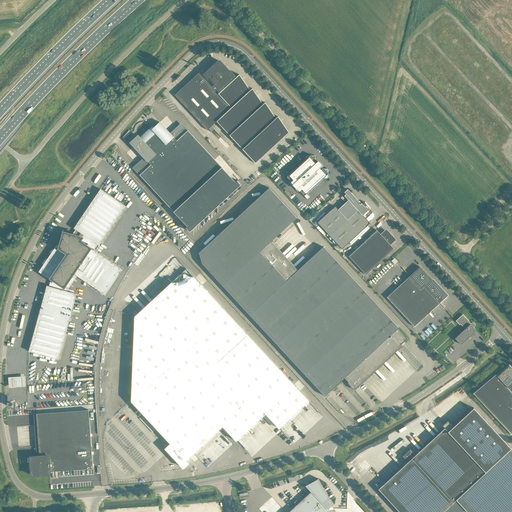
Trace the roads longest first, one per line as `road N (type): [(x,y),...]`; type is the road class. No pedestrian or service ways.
road 1 (unclassified): [(0,348),(18,273),(44,221),(145,100),(196,49),(215,43),(246,54),(502,333)]
road 2 (unknown): [(345,423),(196,257),(204,235),(259,182),(283,193),(422,354),(420,375),(391,397),(399,408)]
road 3 (unknown): [(106,492),(97,380),(102,329),(127,275),(159,247),(178,254),(332,427)]
road 4 (unclassified): [(320,449),(169,487),(44,497),(16,480),(0,421)]
road 5 (unclassified): [(463,250),(230,0)]
road 6 (unknown): [(125,410),(182,474),(332,427)]
road 7 (unclassified): [(185,0),(25,162)]
road 8 (unclassified): [(320,449),(435,387),(502,333)]
road 9 (unknown): [(96,156),(134,208),(109,246),(122,255),(123,272),(107,294),(88,299)]
road 10 (motorway): [(0,134),(133,0)]
road 11 (motorway): [(113,0),(0,113)]
road 12 (unknown): [(339,174),(311,200),(298,198),(278,168),(300,147),(315,147)]
